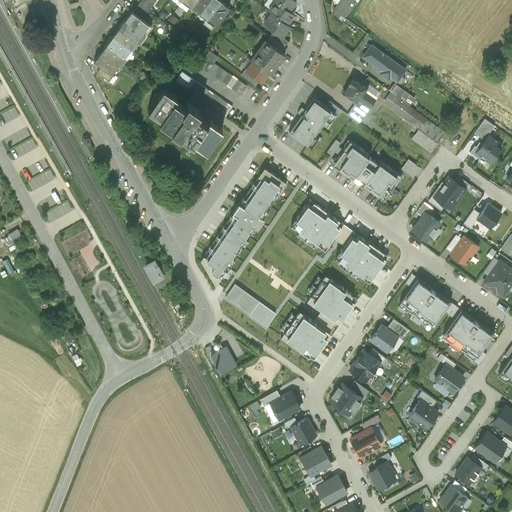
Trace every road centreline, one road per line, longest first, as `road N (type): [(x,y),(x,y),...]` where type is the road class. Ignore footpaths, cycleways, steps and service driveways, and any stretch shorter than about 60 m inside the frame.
road 1 (residential): [(374,511),(315,392),(413,251)]
road 2 (residential): [(51,0),(83,88),(174,249)]
road 3 (unclassified): [(0,151),(121,379)]
road 4 (unclassified): [(174,249),(203,307),(202,325),(121,379)]
road 5 (residential): [(511,204),(448,161),(430,170),(386,231)]
road 6 (residential): [(254,134),(386,231)]
road 7 (residential): [(311,0),(309,54),(254,134)]
road 8 (unclassified): [(121,379),(92,412),(52,511)]
road 9 (residential): [(474,382),(494,397),(437,477),(419,457)]
road 10 (residential): [(254,134),(174,249)]
road 11 (residential): [(413,251),(511,322)]
